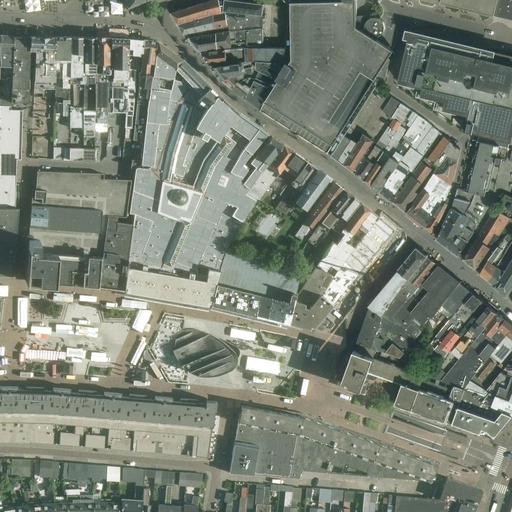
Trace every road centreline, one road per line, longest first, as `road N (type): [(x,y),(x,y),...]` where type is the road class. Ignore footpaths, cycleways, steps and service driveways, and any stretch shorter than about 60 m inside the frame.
road 1 (residential): [(0,451),(199,466),(215,471),(210,511)]
road 2 (unclassified): [(333,401),(485,457),(493,469)]
road 3 (residential): [(511,36),(409,13),(394,20)]
